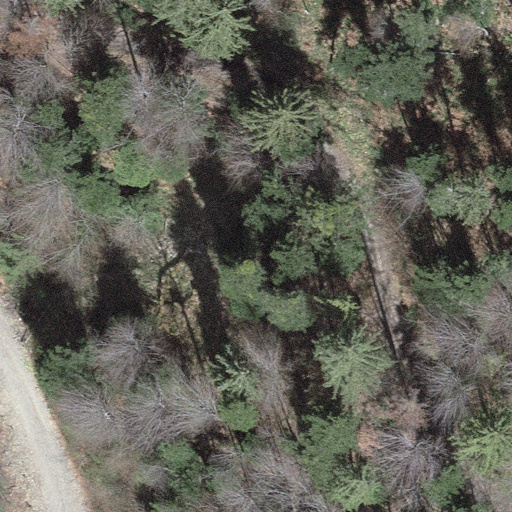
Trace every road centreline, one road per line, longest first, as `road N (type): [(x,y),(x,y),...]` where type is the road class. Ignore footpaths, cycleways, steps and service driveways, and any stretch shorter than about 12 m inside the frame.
road 1 (track): [(489,511),(419,388),(392,234),(359,154),(324,112),(259,79),(20,0)]
road 2 (track): [(65,511),(0,336)]
